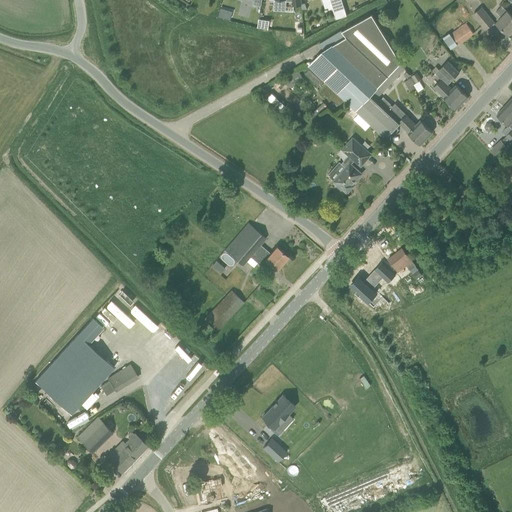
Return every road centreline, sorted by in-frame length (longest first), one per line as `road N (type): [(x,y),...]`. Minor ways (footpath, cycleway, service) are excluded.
road 1 (unclassified): [(338,257),(309,229),(127,108),(69,53)]
road 2 (tertiary): [(139,478),(338,257)]
road 3 (tertiary): [(338,257),(511,69)]
